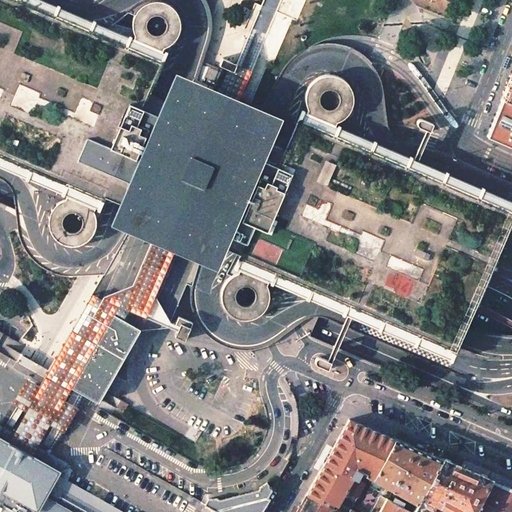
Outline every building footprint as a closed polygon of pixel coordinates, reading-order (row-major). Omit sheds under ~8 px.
[(202,239),(206,240),(221,247),(239,254),(234,267),(243,271),(240,271),(237,272),(234,273),(231,275),(227,278),(224,281),(223,285),(221,289),(221,294),(221,299),(222,302),(223,306),(226,310),(229,313),(233,316),(238,318),(242,319),(247,319),(251,318),(256,316),(260,313),(263,310),(266,306),(267,302),(268,298),(268,293),(268,288),(266,285),(263,279),(346,315),(350,317),(451,361),(462,337),(468,323),(471,315),(482,292),(490,271),(499,249),(508,228),(511,219),(511,199),(418,159),(415,158),(333,122),(339,121),(343,117),(347,114),(350,111),(352,107),(352,103),(353,97),(352,92),(350,88),(347,84),(344,80),(341,78),(338,77),(334,75),(329,75),(325,75),(320,77),(316,79),(312,82),(309,86),(306,90),(305,96),(305,102),(306,107),(309,112),(302,109),(284,150),(252,136),(255,129),(255,128),(254,127),(231,117),(210,108),(197,102),(188,99),(187,98),(186,99),(185,99),(180,111),(148,97),(167,52),(159,48),(162,48),(166,46),(170,44),(173,41),(176,38),(179,33),(180,28),(180,24),(179,19),(178,15),(176,11),(173,7),(169,4),(165,2),(161,1),(157,1),(153,1),(149,1),(145,3),(141,5),(138,8),(136,11),(134,15),(132,20),(132,24),(132,29),(134,34),(136,39),(36,0),(0,0),(0,165),(69,197),(65,198),(62,199),(58,201),(54,205),(52,208),(49,213),(48,218),(48,224),(49,228),(50,232),(52,236),(56,239),(59,242),(63,244),(68,245),(73,245),(78,244),(83,243),(87,240),(91,236),(94,231),(96,225),(95,218),(94,212),(91,206),(99,210),(105,197),(139,212),(170,225),(171,226),(183,231),(202,239)] [(511,73),(507,85),(502,98),(511,102),(511,73)] [(203,84),(193,80),(140,200),(127,223),(44,372),(42,372),(0,447),(0,507),(69,386),(67,385),(102,325),(125,303),(171,226),(183,231),(202,239),(257,107),(250,104),(239,99),(229,94),(223,92),(203,84)] [(511,102),(502,98),(498,108),(487,136),(511,147),(511,102)] [(433,124),(422,119),(420,119),(418,120),(417,121),(417,122),(416,123),(417,124),(417,125),(418,126),(424,129),(426,130),(429,131),(433,124)] [(418,159),(429,131),(426,130),(415,158),(418,159)] [(88,293),(91,294),(87,300),(124,318),(133,324),(140,328),(145,328),(161,326),(168,327),(186,284),(190,285),(206,240),(202,239),(183,231),(139,212),(104,274),(99,274),(88,293)] [(87,300),(86,302),(47,371),(72,386),(95,398),(98,401),(140,328),(124,318),(87,300)] [(327,360),(331,362),(350,317),(346,315),(327,360)] [(327,360),(320,357),(319,357),(317,357),(316,357),(316,358),(315,359),(315,361),(315,362),(315,364),(317,365),(328,369),(331,362),(327,360)] [(349,419),(306,493),(341,511),(348,511),(351,509),(365,483),(359,480),(361,476),(354,472),(356,469),(374,479),(395,439),(364,426),(349,419)] [(0,440),(1,441),(8,445),(11,439),(14,432),(0,424),(0,440)] [(390,492),(386,498),(381,494),(371,511),(361,511),(360,511),(359,511),(412,511),(441,458),(416,448),(395,439),(374,479),(376,480),(374,485),(384,491),(387,486),(399,493),(397,495),(391,492),(390,492)] [(0,511),(101,511),(62,490),(50,483),(56,473),(30,458),(26,455),(8,445),(0,440),(0,511)] [(56,473),(50,483),(62,490),(67,481),(69,477),(71,473),(71,470),(70,467),(68,463),(64,461),(57,457),(48,452),(43,449),(37,446),(30,458),(56,473)] [(511,511),(511,488),(453,464),(441,458),(412,511),(511,511)] [(124,511),(67,481),(62,490),(101,511),(124,511)] [(272,490),(267,482),(259,487),(259,488),(258,490),(220,500),(218,499),(217,499),(208,499),(205,504),(205,505),(216,511),(215,511),(261,511),(269,498),(267,497),(272,490)] [(341,511),(306,493),(295,511),(341,511)]
